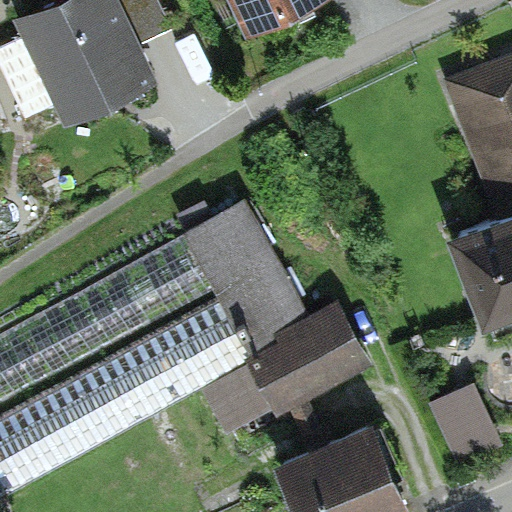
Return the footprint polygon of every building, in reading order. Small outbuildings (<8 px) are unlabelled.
[(150,0),(47,0),(13,16),(63,120),(151,78),(134,43),(164,28),(150,0)] [(332,0),(224,0),(239,37),(332,0)] [(511,44),(436,72),(486,202),(511,191),(511,44)] [(511,197),(447,223),(484,321),(511,309),(511,197)] [(254,350),(309,319),(242,202),(188,231),(218,286),(221,293),(254,350)] [(0,406),(218,286),(188,231),(0,335),(0,406)] [(256,355),(221,293),(0,415),(0,492),(7,488),(9,492),(256,355)] [(309,319),(254,350),(256,355),(281,397),(363,352),(336,305),(309,319)] [(499,437),(472,383),(436,401),(464,455),(499,437)] [(372,425),(286,463),(307,511),(384,511),(406,503),(372,425)]
